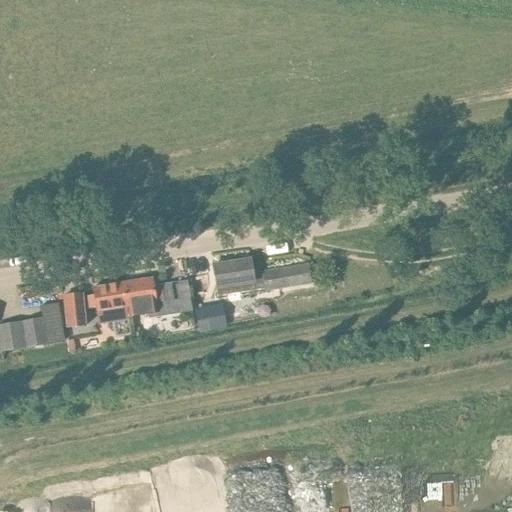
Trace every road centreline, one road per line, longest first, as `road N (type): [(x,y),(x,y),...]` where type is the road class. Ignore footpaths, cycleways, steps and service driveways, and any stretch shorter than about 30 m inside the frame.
road 1 (track): [(511,101),(0,191)]
road 2 (unclassified): [(511,191),(0,279)]
road 3 (track): [(270,232),(400,259),(511,239)]
